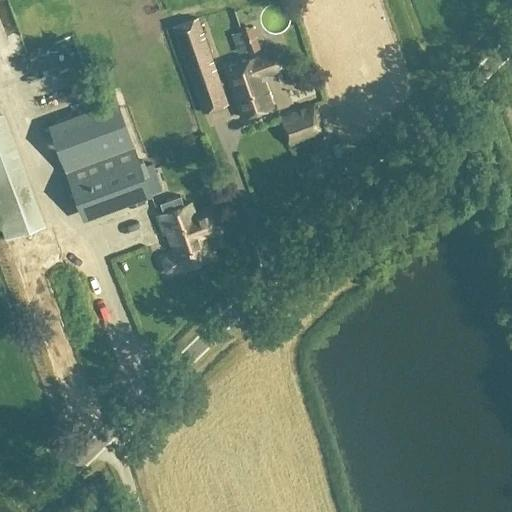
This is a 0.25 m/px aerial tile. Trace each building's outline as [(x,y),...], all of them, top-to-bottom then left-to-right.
[(196,20),(171,29),(193,95),(218,87),(196,20)] [(251,28),(237,33),(245,55),(259,51),(251,28)] [(281,51),(263,57),(224,70),(240,120),(271,109),(261,78),(287,70),(281,51)] [(321,136),(310,107),(279,119),(290,148),(321,136)] [(150,163),(138,168),(117,110),(51,134),(81,215),(147,191),(148,196),(162,192),(150,163)] [(0,114),(0,229),(4,241),(42,227),(2,114),(0,114)] [(189,205),(182,207),(178,197),(158,204),(162,215),(159,216),(174,256),(164,259),(162,263),(166,272),(170,274),(179,270),(180,271),(210,260),(202,239),(219,233),(212,212),(194,218),(189,205)]
